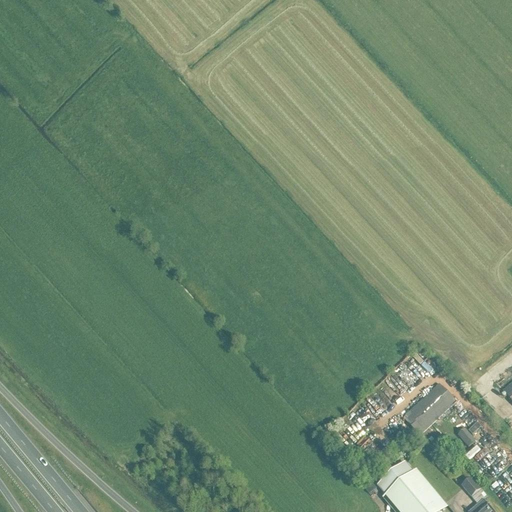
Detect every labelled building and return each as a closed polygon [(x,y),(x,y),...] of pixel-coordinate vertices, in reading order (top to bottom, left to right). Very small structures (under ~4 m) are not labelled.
[(419,438),(456,403),(440,386),(403,420),(419,438)] [(511,386),(503,393),(511,403),(511,386)] [(482,428),(478,424),(470,432),(474,436),(482,428)] [(469,449),(476,443),(466,431),(458,438),(469,449)] [(469,462),(480,452),(475,447),(464,457),(469,462)] [(395,511),(441,511),(445,509),(416,474),(415,476),(405,464),(378,487),(387,499),(386,500),(395,511)] [(491,511),(484,502),(488,499),(471,480),(462,487),(478,507),(472,511),(491,511)]
